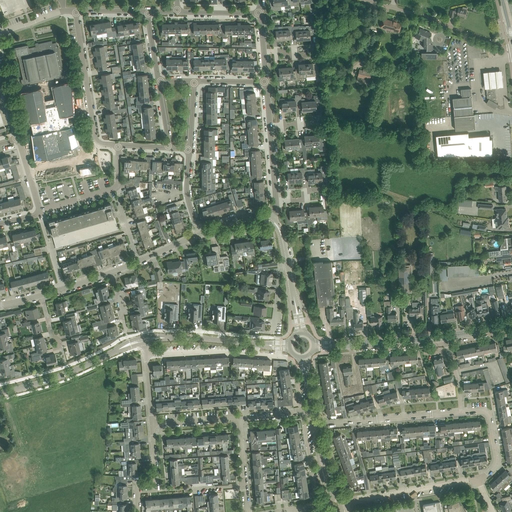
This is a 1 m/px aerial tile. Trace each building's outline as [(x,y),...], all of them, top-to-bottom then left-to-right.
[(277,6),(281,6),(279,0),(272,0),(273,4),(270,4),(271,11),(277,10),(277,6)] [(286,0),(279,0),(281,6),(281,10),(285,9),(291,8),(290,1),(287,2),(286,0)] [(467,8),(463,7),(462,9),(459,8),(459,9),(455,9),(455,11),(451,10),(449,17),(454,18),(454,14),(465,17),(467,8)] [(399,32),(400,28),(401,24),(383,19),(381,27),(399,32)] [(113,37),(116,37),(114,28),(111,28),(110,21),(105,22),(107,33),(112,32),(113,37)] [(181,22),(181,24),(181,33),(187,33),(187,36),(190,36),(190,28),(187,28),(187,23),(187,24),(184,24),(184,22),(181,22)] [(193,28),(190,28),(190,36),(194,35),(193,33),(200,33),(200,25),(196,25),(196,23),(197,23),(193,23),(193,28)] [(212,23),(212,24),(212,33),(219,33),(219,36),(222,36),(222,29),(219,29),(219,24),(215,24),(215,23),(212,23)] [(222,29),(222,36),(222,37),(228,37),(228,34),(231,34),(231,25),(228,25),(228,24),(225,24),(225,29),(222,29)] [(290,26),(282,26),(283,39),(290,39),(290,34),(293,33),(293,37),(292,24),(290,24),(290,26)] [(293,24),(292,24),(293,37),(293,35),(296,35),(296,36),(296,40),(303,40),(302,26),(300,26),(299,26),(294,26),(293,24)] [(304,26),(302,26),(303,40),(310,39),(310,35),(310,34),(313,34),(313,35),(316,35),(315,24),(312,26),(305,26),(304,26)] [(116,37),(124,35),(122,25),(117,25),(117,27),(114,28),(116,37)] [(276,40),(283,39),(282,26),(279,27),(274,27),(272,27),(273,36),(273,35),(276,35),(276,40)] [(431,33),(420,28),(418,33),(417,32),(415,37),(424,41),(424,48),(426,48),(426,50),(426,53),(421,53),(421,59),(437,59),(437,54),(437,53),(431,53),(431,50),(432,50),(432,44),(430,44),(430,38),(431,33)] [(23,62),(27,80),(61,73),(59,63),(62,63),(57,42),(52,43),(52,40),(35,44),(36,46),(29,48),(28,44),(14,47),(16,56),(21,55),(21,56),(18,56),(19,63),(23,62)] [(190,52),(188,52),(187,52),(187,58),(188,58),(188,59),(182,59),(182,71),(184,70),(184,69),(188,69),(188,68),(191,68),(190,52)] [(190,52),(191,68),(194,68),(194,70),(197,69),(198,71),(199,71),(199,60),(194,60),(194,58),(194,52),(190,52)] [(225,59),(220,59),(221,70),(222,70),(222,68),(226,68),(226,69),(229,69),(229,63),(229,57),(229,56),(225,56),(225,59)] [(229,57),(229,63),(229,69),(232,69),(232,70),(235,70),(235,72),(237,72),(237,61),(232,59),(232,57),(229,57)] [(253,61),(248,61),(248,73),(250,73),(250,71),(253,71),(256,71),(256,66),(257,65),(257,61),(253,61)] [(303,73),(306,73),(305,64),(298,65),(299,70),(296,70),(297,80),(297,81),(298,81),(298,79),(303,78),(303,73)] [(312,64),(305,64),(306,73),(306,77),(316,76),(319,76),(318,66),(317,66),(317,68),(315,68),(313,69),(312,64)] [(293,67),(286,68),(286,77),(287,81),(290,81),(295,80),(297,80),(296,70),(296,69),(296,71),(296,72),(293,72),(293,71),(293,67)] [(276,69),(277,86),(280,86),(280,81),(283,81),(283,77),(286,77),(286,68),(279,68),(279,73),(276,74),(276,69)] [(369,81),(371,73),(359,70),(357,78),(356,80),(369,83),(369,81)] [(40,90),(22,94),(30,122),(31,122),(33,135),(36,159),(49,156),(50,161),(76,155),(74,146),(77,145),(72,127),(70,128),(68,117),(71,113),(72,113),(71,86),(70,84),(54,88),(56,100),(43,103),(40,90)] [(208,92),(206,92),(206,97),(217,97),(217,92),(225,92),(225,87),(217,87),(208,87),(208,92)] [(489,99),(486,104),(495,109),(498,104),(497,103),(495,87),(486,88),(487,98),(489,98),(489,99)] [(244,90),(240,90),(240,99),(241,99),(255,98),(255,93),(254,93),(254,89),(244,90)] [(471,89),(466,89),(461,90),(461,95),(462,95),(462,98),(453,99),(455,116),(474,115),(473,114),(471,89)] [(298,99),(298,95),(295,95),(295,98),(292,98),(292,101),(288,101),(289,110),(296,110),(295,99),(298,99)] [(304,99),(301,99),(301,95),(298,95),(298,99),(298,104),(302,104),(302,112),(305,111),(309,110),(308,101),(305,102),(304,99)] [(318,99),(318,96),(318,95),(315,95),(315,98),(314,98),(312,99),(312,101),(308,101),(309,110),(313,110),(313,111),(313,113),(318,113),(317,107),(318,107),(318,104),(319,103),(318,100),(318,99)] [(139,97),(139,96),(136,97),(136,102),(136,105),(148,104),(147,101),(149,101),(149,96),(139,97)] [(285,110),(289,110),(288,101),(284,101),(284,98),(278,99),(279,104),(279,109),(282,109),(282,111),(285,111),(285,110)] [(138,113),(141,113),(153,112),(152,107),(148,107),(148,104),(136,105),(136,108),(138,108),(138,113)] [(243,114),(244,117),(251,116),(251,113),(257,113),(256,108),(245,109),(242,109),(243,114)] [(476,129),(475,121),(475,114),(473,114),(474,115),(455,116),(456,125),(456,130),(471,129),(476,129)] [(242,125),(256,124),(256,119),(251,119),(251,116),(244,117),(244,120),(245,120),(245,123),(242,123),(242,125)] [(117,129),(106,131),(106,133),(108,133),(109,136),(113,136),(113,139),(118,138),(117,135),(117,132),(121,131),(121,129),(117,129)] [(469,133),(436,136),(438,156),(493,156),(493,139),(490,139),(490,135),(469,137),(469,133)] [(318,135),(311,136),(312,145),(312,147),(312,148),(319,147),(320,149),(323,149),(322,148),(322,146),(323,146),(324,145),(323,143),(323,142),(322,142),(322,140),(321,137),(318,137),(318,135)] [(305,140),(302,140),(302,145),(302,147),(302,149),(303,153),(306,153),(306,148),(312,147),(312,145),(311,136),(308,136),(307,136),(304,136),(305,140)] [(298,139),(292,140),(292,149),(296,148),(296,151),(300,151),(300,153),(303,153),(302,149),(302,147),(302,145),(302,140),(301,138),(300,138),(298,138),(298,139)] [(244,143),(242,143),(242,148),(245,148),(246,148),(257,147),(257,144),(258,144),(258,139),(244,140),(244,143)] [(289,152),(288,149),(292,149),(292,140),(288,140),(288,139),(285,140),(285,142),(285,146),(282,146),(283,152),(289,152)] [(260,150),(258,150),(257,147),(246,148),(245,148),(245,156),(249,156),(260,155),(260,150)] [(215,151),(204,151),(204,156),(206,156),(206,159),(213,159),(216,159),(216,156),(215,156),(215,151)] [(15,160),(12,161),(11,156),(7,157),(7,156),(4,157),(2,158),(4,167),(5,170),(7,170),(6,167),(9,166),(10,168),(11,167),(16,165),(15,160)] [(141,159),(140,169),(146,169),(149,169),(149,162),(146,162),(147,157),(144,156),(144,159),(141,159)] [(155,161),(154,157),(153,157),(152,162),(149,162),(149,169),(149,174),(152,174),(152,171),(157,171),(158,161),(155,161)] [(174,158),(173,172),(179,172),(179,169),(182,169),(183,164),(180,163),(177,162),(176,158),(174,158)] [(213,162),(213,159),(206,159),(206,162),(202,162),(202,168),(213,168),(215,168),(215,166),(213,166),(213,162)] [(290,169),(288,169),(287,161),(283,161),(284,169),(285,176),(288,176),(288,182),(290,182),(295,182),(295,173),(290,173),(290,169)] [(327,169),(324,169),(324,166),(321,166),(321,168),(318,169),(318,173),(314,173),(315,182),(320,182),(322,182),(322,175),(325,175),(325,177),(325,176),(328,176),(327,171),(327,169)] [(298,172),(295,173),(295,182),(300,181),(302,181),(302,175),(305,175),(304,168),(298,168),(298,172)] [(310,169),(306,170),(306,168),(304,168),(305,175),(305,177),(308,176),(308,183),(310,183),(310,182),(315,182),(314,173),(314,169),(310,169)] [(249,176),(250,179),(261,178),(261,175),(262,175),(261,170),(248,171),(249,176)] [(252,182),(252,187),(263,186),(263,181),(261,181),(261,178),(250,179),(250,182),(252,182)] [(138,182),(134,182),(134,185),(126,187),(127,190),(128,193),(125,194),(126,197),(137,192),(139,192),(141,191),(139,187),(138,187),(137,186),(138,182)] [(206,195),(211,193),(213,192),(215,192),(215,183),(213,183),(202,183),(202,189),(207,189),(207,194),(206,194),(206,195)] [(502,201),(507,200),(506,186),(501,186),(499,186),(499,187),(496,187),(496,189),(496,190),(498,189),(499,195),(499,201),(502,201)] [(131,201),(141,197),(139,192),(137,192),(126,197),(126,198),(131,198),(131,201)] [(228,195),(229,199),(225,200),(229,210),(233,209),(233,206),(235,205),(232,194),(228,195)] [(253,197),(253,203),(253,206),(260,205),(260,202),(265,202),(264,196),(253,197)] [(141,197),(131,201),(132,203),(129,206),(129,207),(142,203),(144,202),(143,200),(142,200),(141,197)] [(220,201),(224,212),(229,210),(225,200),(220,201)] [(224,212),(220,201),(216,203),(219,213),(224,212)] [(209,216),(206,206),(206,204),(205,202),(202,202),(203,207),(201,208),(203,213),(199,214),(201,219),(205,218),(205,219),(209,218),(208,217),(209,216)] [(114,218),(113,214),(113,213),(112,208),(110,204),(110,203),(105,205),(96,208),(95,208),(96,209),(91,210),(91,209),(91,210),(87,211),(86,211),(82,212),(82,213),(78,214),(77,214),(73,215),(72,215),(68,216),(68,217),(64,218),(63,218),(59,219),(54,220),(49,221),(48,222),(50,226),(50,227),(51,231),(51,232),(52,231),(53,235),(52,236),(53,237),(54,242),(54,243),(56,247),(79,241),(118,229),(117,225),(116,223),(115,218),(115,217),(114,218)] [(133,211),(143,208),(142,203),(129,207),(130,209),(133,208),(133,211)] [(180,204),(174,206),(173,203),(168,204),(166,205),(168,209),(167,209),(166,210),(167,212),(168,213),(169,212),(169,213),(178,210),(177,207),(181,205),(180,204)] [(211,204),(214,215),(219,213),(216,203),(211,204)] [(206,206),(209,216),(214,215),(211,204),(206,206)] [(327,219),(326,211),(326,212),(323,212),(323,206),(321,206),(316,207),(317,216),(320,216),(321,220),(327,219)] [(307,214),(307,216),(307,223),(307,225),(308,225),(309,225),(310,224),(311,224),(312,223),(313,223),(313,222),(313,221),(313,220),(314,219),(314,218),(315,218),(316,217),(317,217),(317,216),(316,207),(311,207),(309,207),(310,214),(307,214)] [(138,216),(138,218),(147,216),(148,216),(148,215),(147,213),(144,213),(143,208),(133,211),(134,214),(132,215),(132,217),(138,216)] [(506,210),(503,210),(503,209),(498,210),(497,210),(497,218),(506,218),(506,217),(506,210)] [(287,224),(292,224),(293,224),(293,220),(297,219),(296,210),(293,211),(289,211),(290,217),(287,217),(287,216),(287,224)] [(301,223),(307,223),(307,216),(304,216),(303,210),(301,210),(296,210),(297,219),(301,219),(301,223)] [(172,218),(173,223),(183,220),(182,217),(184,216),(184,214),(170,218),(171,218),(172,218)] [(149,221),(148,216),(147,216),(138,218),(139,221),(133,223),(133,225),(138,225),(138,227),(148,224),(147,222),(149,221)] [(508,218),(508,217),(506,217),(506,218),(497,218),(496,218),(496,221),(496,225),(497,227),(499,227),(499,229),(501,228),(506,228),(506,227),(509,227),(508,226),(509,226),(508,218)] [(148,224),(138,227),(139,230),(136,233),(136,234),(150,229),(148,224)] [(174,228),(174,229),(175,234),(185,231),(184,228),(187,226),(187,224),(175,228),(174,228)] [(150,229),(136,234),(137,236),(140,235),(141,238),(150,235),(152,234),(151,230),(150,230),(150,229)] [(29,231),(27,231),(26,230),(23,231),(24,232),(27,245),(29,244),(28,241),(31,240),(29,231)] [(18,233),(20,243),(23,242),(24,246),(27,245),(24,232),(18,233)] [(150,235),(141,238),(142,241),(139,242),(139,244),(153,240),(152,239),(151,240),(150,235)] [(272,250),(271,240),(271,237),(264,238),(264,240),(261,240),(261,245),(260,245),(260,249),(263,249),(268,248),(268,250),(269,255),(273,255),(274,254),(274,251),(273,251),(272,250)] [(511,237),(509,238),(505,238),(505,239),(504,241),(504,242),(503,243),(502,245),(501,246),(501,247),(500,249),(500,250),(489,252),(489,256),(493,256),(493,257),(496,257),(502,256),(502,255),(510,254),(511,254),(511,237)] [(325,239),(309,240),(310,257),(313,257),(313,253),(317,252),(316,242),(322,242),(322,256),(325,256),(325,239)] [(154,245),(153,240),(139,244),(140,245),(144,245),(145,248),(152,246),(153,247),(153,246),(154,245)] [(127,243),(124,244),(123,241),(118,243),(123,256),(124,255),(124,251),(127,250),(125,246),(128,245),(127,243)] [(253,241),(249,242),(249,241),(242,242),(243,255),(245,256),(247,256),(247,255),(254,253),(254,250),(253,245),(253,241)] [(239,256),(243,255),(242,242),(235,243),(235,244),(231,245),(232,253),(232,257),(233,262),(237,261),(236,256),(239,256)] [(123,256),(118,243),(118,244),(113,246),(117,255),(120,254),(121,257),(123,256)] [(108,247),(113,260),(115,259),(114,256),(117,255),(113,246),(109,248),(108,247)] [(218,255),(219,254),(218,246),(212,247),(212,253),(205,254),(206,259),(207,265),(213,264),(215,264),(216,272),(219,271),(230,270),(229,269),(231,269),(230,266),(229,267),(229,265),(230,265),(229,258),(228,259),(227,256),(218,257),(218,255)] [(113,260),(108,247),(103,249),(106,258),(109,257),(112,260),(113,260)] [(103,249),(100,250),(99,248),(94,250),(98,260),(101,259),(103,264),(104,263),(104,259),(106,258),(103,249)] [(90,255),(87,256),(90,265),(93,264),(94,267),(97,266),(95,261),(98,260),(94,250),(90,251),(90,255)] [(187,258),(184,258),(184,261),(184,263),(185,268),(188,268),(188,264),(187,261),(191,261),(191,262),(193,261),(198,260),(197,255),(195,255),(195,252),(186,253),(187,258)] [(85,270),(86,270),(82,257),(82,256),(76,258),(80,268),(83,267),(85,270)] [(88,266),(90,265),(87,256),(82,257),(86,270),(88,269),(88,266)] [(77,268),(80,268),(76,258),(71,260),(76,273),(77,273),(77,268)] [(74,274),(76,273),(71,260),(72,261),(67,263),(70,272),(73,271),(74,274)] [(167,262),(167,267),(168,273),(173,273),(173,275),(174,275),(177,275),(178,274),(178,272),(181,271),(180,261),(172,262),(172,261),(167,262)] [(319,263),(315,264),(316,277),(318,296),(319,304),(327,304),(327,308),(333,307),(332,305),(335,305),(334,297),(335,297),(333,276),(336,275),(336,272),(336,269),(335,267),(332,267),(331,262),(324,263),(323,263),(319,263)] [(67,273),(70,272),(67,263),(62,265),(66,277),(68,276),(67,273)] [(474,266),(474,264),(447,266),(448,277),(475,275),(479,275),(479,273),(475,274),(474,266)] [(410,277),(409,267),(403,268),(399,268),(400,293),(410,293),(410,277)] [(272,273),(265,273),(266,268),(248,271),(248,273),(260,274),(260,278),(261,278),(260,284),(264,285),(267,285),(270,285),(271,281),(271,280),(272,278),(272,273)] [(161,278),(160,276),(159,270),(155,271),(157,281),(163,281),(162,278),(161,278)] [(137,278),(136,278),(136,276),(132,276),(132,277),(125,278),(127,288),(131,287),(131,286),(137,285),(137,283),(138,283),(139,282),(139,281),(139,280),(139,279),(138,278),(137,278)] [(98,300),(94,301),(95,304),(96,304),(100,303),(107,301),(106,298),(107,298),(107,297),(106,298),(105,296),(106,295),(107,295),(109,295),(108,291),(107,291),(106,287),(107,287),(107,286),(98,289),(98,291),(96,292),(97,298),(98,300)] [(258,288),(255,287),(246,286),(246,291),(254,292),(255,292),(257,292),(257,295),(260,296),(259,299),(263,300),(268,300),(269,292),(265,292),(266,288),(261,288),(258,288)] [(144,288),(140,289),(135,290),(137,290),(138,293),(131,295),(133,301),(142,298),(142,295),(146,294),(144,288)] [(391,305),(400,304),(400,301),(400,293),(391,293),(391,305)] [(485,299),(484,298),(483,295),(481,296),(482,299),(480,299),(484,315),(490,313),(488,306),(487,306),(485,307),(484,303),(485,302),(485,299)] [(470,304),(466,305),(468,310),(468,313),(469,313),(470,317),(473,317),(474,317),(475,317),(476,316),(477,316),(475,311),(475,308),(476,308),(473,297),(470,298),(469,299),(469,302),(471,303),(472,302),(473,308),(470,308),(470,304)] [(143,302),(142,298),(133,301),(134,306),(140,305),(141,309),(139,309),(143,309),(148,308),(147,301),(143,302)] [(350,298),(346,298),(346,307),(347,319),(354,319),(354,322),(355,330),(364,329),(363,321),(359,322),(358,312),(353,312),(353,307),(351,307),(350,298)] [(431,306),(432,323),(433,324),(435,324),(435,323),(438,323),(438,311),(440,311),(440,305),(439,305),(439,299),(431,299),(431,303),(434,303),(435,305),(431,306)] [(56,314),(61,313),(66,312),(64,306),(66,306),(65,301),(56,303),(56,302),(55,302),(56,304),(57,310),(55,311),(56,314)] [(409,309),(409,310),(409,315),(415,315),(415,318),(419,317),(419,315),(423,315),(423,305),(419,305),(419,302),(413,302),(413,309),(409,309)] [(100,306),(102,313),(112,311),(110,303),(100,306)] [(164,314),(164,320),(172,321),(173,316),(177,316),(178,305),(170,304),(170,309),(165,309),(165,314),(164,314)] [(188,314),(188,320),(196,321),(196,320),(197,316),(201,316),(202,305),(194,304),(193,309),(189,309),(189,314),(188,314)] [(464,315),(464,310),(463,305),(458,306),(455,307),(456,308),(457,315),(458,320),(464,319),(463,315),(464,315)] [(226,307),(217,306),(217,310),(213,310),(213,316),(212,316),(212,322),(217,322),(217,321),(220,322),(220,318),(225,318),(226,307)] [(266,307),(261,307),(254,306),(254,314),(265,315),(266,307)] [(336,317),(336,314),(336,312),(333,312),(333,307),(327,308),(328,318),(330,318),(330,325),(337,325),(336,317)] [(388,314),(388,316),(388,321),(397,321),(396,313),(391,313),(391,307),(386,307),(386,314),(388,314)] [(37,308),(25,310),(27,319),(39,316),(37,308)] [(130,315),(132,322),(142,320),(141,317),(145,316),(143,309),(139,309),(134,310),(134,311),(136,310),(137,314),(130,315)] [(340,313),(336,314),(336,317),(337,325),(344,324),(344,317),(343,310),(343,309),(342,309),(339,309),(340,313)] [(110,319),(114,318),(112,311),(102,313),(104,321),(107,320),(109,320),(110,319)] [(254,317),(243,316),(234,315),(234,319),(243,320),(250,321),(254,321),(253,325),(250,325),(249,329),(252,329),(264,330),(265,322),(259,322),(259,318),(254,317)] [(371,316),(371,320),(372,325),(377,324),(377,328),(383,328),(382,317),(374,317),(374,316),(371,316)] [(63,321),(65,328),(77,325),(75,318),(72,319),(63,321)] [(150,328),(147,329),(146,323),(142,324),(142,320),(132,322),(133,329),(140,328),(140,331),(138,332),(147,330),(150,330),(150,328)] [(39,322),(32,324),(32,321),(27,322),(23,323),(20,323),(21,327),(24,327),(24,326),(26,325),(27,329),(29,328),(32,327),(33,333),(37,332),(42,331),(40,325),(39,325),(39,322)] [(98,326),(99,330),(103,329),(103,330),(104,332),(106,332),(109,331),(110,335),(106,336),(103,338),(98,340),(102,343),(108,341),(108,340),(116,337),(115,334),(118,333),(116,325),(114,326),(109,327),(108,323),(111,323),(111,322),(108,323),(102,325),(98,326)] [(66,335),(71,333),(79,332),(77,325),(65,328),(66,335)] [(0,334),(0,341),(7,340),(6,336),(9,335),(8,329),(1,330),(2,334),(0,334)] [(33,339),(35,346),(45,343),(43,336),(37,338),(36,335),(27,337),(28,340),(33,339)] [(11,343),(8,344),(7,340),(0,341),(0,349),(5,348),(7,353),(11,352),(12,352),(12,350),(13,350),(11,343)] [(80,350),(79,347),(78,342),(75,342),(70,343),(69,344),(70,350),(71,354),(79,352),(80,352),(80,350)] [(496,342),(492,343),(492,342),(489,343),(489,344),(490,352),(494,351),(495,352),(496,353),(499,352),(499,349),(497,349),(497,347),(496,347),(496,342)] [(40,352),(46,350),(45,343),(35,346),(37,352),(31,354),(32,356),(32,357),(40,355),(41,355),(40,352)] [(491,354),(490,352),(489,344),(482,345),(484,353),(488,352),(488,354),(491,354)] [(482,345),(479,346),(479,345),(476,346),(478,354),(481,354),(484,353),(482,345)] [(471,356),(478,354),(476,346),(469,348),(471,356)] [(471,356),(469,348),(463,349),(465,357),(471,356)] [(456,350),(458,358),(465,357),(463,349),(456,350)] [(9,358),(15,357),(14,353),(8,355),(3,356),(4,356),(5,359),(3,359),(0,360),(0,367),(0,368),(10,365),(9,358)] [(45,356),(45,357),(41,358),(40,355),(32,357),(30,358),(31,361),(33,361),(37,360),(42,359),(42,362),(46,361),(47,364),(57,362),(55,354),(45,356)] [(423,366),(422,362),(421,359),(418,360),(417,354),(411,355),(411,362),(418,362),(418,366),(423,366)] [(386,357),(379,357),(380,365),(380,368),(380,371),(385,370),(384,369),(389,368),(388,359),(386,360),(386,357)] [(444,365),(442,357),(434,359),(438,376),(444,374),(442,366),(444,365)] [(340,362),(340,364),(337,365),(339,373),(354,370),(351,360),(351,359),(346,360),(346,361),(340,362)] [(130,368),(130,360),(126,361),(126,360),(123,360),(124,361),(119,362),(120,371),(127,370),(127,368),(130,368)] [(320,367),(321,370),(328,368),(331,368),(333,368),(336,367),(334,360),(331,361),(332,365),(328,366),(327,362),(320,363),(320,364),(320,363),(320,367)] [(15,376),(14,369),(13,365),(10,365),(0,368),(2,375),(8,373),(9,377),(7,377),(7,378),(15,376)] [(155,385),(160,385),(161,385),(161,381),(157,382),(157,374),(162,374),(161,365),(153,366),(154,373),(155,385)] [(329,371),(331,371),(331,368),(328,368),(321,370),(321,372),(320,373),(320,376),(322,376),(329,375),(329,371)] [(165,376),(166,385),(174,384),(174,382),(170,382),(169,376),(165,376)] [(345,387),(346,395),(362,392),(360,382),(352,383),(352,385),(345,387)] [(484,382),(477,383),(478,391),(485,390),(485,389),(489,389),(490,389),(489,388),(488,386),(487,383),(487,382),(484,382)] [(454,385),(437,386),(438,398),(455,397),(454,385)] [(389,390),(383,392),(383,393),(387,403),(390,402),(390,403),(393,402),(392,401),(393,401),(390,394),(389,390)] [(496,391),(497,398),(505,397),(504,390),(496,391)] [(138,392),(131,393),(128,393),(128,400),(121,400),(122,403),(131,403),(138,402),(137,399),(139,399),(139,396),(138,392)] [(397,392),(390,394),(393,401),(399,399),(397,392)] [(269,395),(267,395),(267,393),(265,393),(265,396),(266,396),(267,407),(273,406),(273,401),(273,399),(273,395),(269,395)] [(377,395),(378,398),(380,405),(387,403),(383,393),(377,395)] [(366,399),(367,401),(369,409),(376,407),(373,399),(373,398),(372,397),(366,399)] [(361,403),(363,411),(369,409),(367,401),(361,403)] [(354,405),(354,402),(346,405),(348,415),(350,414),(350,415),(357,413),(354,405)] [(361,403),(354,405),(357,413),(363,411),(361,403)] [(335,407),(327,408),(327,411),(326,411),(327,415),(328,415),(336,414),(342,412),(343,418),(347,418),(346,410),(345,405),(342,406),(341,406),(339,406),(335,407)] [(508,416),(500,418),(501,424),(505,424),(506,424),(506,423),(509,423),(511,422),(511,420),(511,416),(508,416)] [(130,428),(130,431),(142,430),(141,427),(142,427),(142,424),(139,424),(139,421),(132,421),(127,422),(120,423),(121,428),(127,427),(127,428),(130,428)] [(441,432),(438,432),(439,439),(443,438),(445,436),(448,436),(448,432),(447,424),(444,424),(444,423),(440,423),(441,424),(440,424),(441,429),(441,432)] [(502,429),(503,436),(511,434),(510,428),(502,429)] [(124,441),(130,441),(136,440),(135,437),(143,437),(142,434),(142,430),(130,431),(131,438),(124,438),(124,441)] [(262,442),(267,442),(266,430),(263,430),(263,431),(260,431),(258,431),(258,433),(257,433),(257,440),(260,440),(261,444),(262,443),(262,442)] [(257,433),(258,433),(258,431),(250,431),(251,436),(249,436),(249,440),(251,439),(252,450),(257,449),(258,449),(258,450),(261,450),(260,447),(261,447),(261,444),(260,440),(257,440),(257,433)] [(345,437),(342,438),(341,434),(333,437),(333,438),(332,438),(334,441),(335,441),(336,443),(343,441),(345,440),(346,439),(345,437)] [(511,434),(503,436),(504,442),(511,440),(511,438),(511,434)] [(343,441),(336,443),(336,446),(337,446),(338,449),(347,446),(345,440),(343,441)] [(131,444),(130,444),(130,441),(124,441),(120,442),(118,442),(118,445),(120,445),(122,445),(126,445),(126,451),(128,451),(132,450),(140,450),(139,446),(139,443),(134,444),(131,444)] [(348,445),(347,446),(338,449),(339,452),(340,455),(351,452),(348,445)] [(488,463),(486,452),(485,449),(479,450),(480,453),(482,464),(488,463)] [(353,458),(351,452),(340,455),(341,458),(342,461),(342,462),(350,459),(353,458)] [(476,453),(473,453),(473,454),(474,457),(475,465),(478,464),(478,465),(482,465),(481,464),(482,464),(480,453),(476,454),(476,453)] [(475,465),(474,457),(471,458),(470,454),(467,455),(467,456),(468,458),(469,466),(471,465),(472,465),(472,466),(473,467),(474,467),(475,466),(475,465)] [(282,456),(279,456),(279,464),(286,463),(290,463),(290,459),(283,460),(283,455),(282,456)] [(467,456),(464,456),(464,455),(461,455),(461,460),(462,462),(463,467),(469,466),(468,458),(467,456)] [(456,460),(455,457),(449,458),(449,459),(451,469),(458,468),(456,460)] [(345,467),(352,465),(350,459),(342,462),(343,464),(345,467)] [(128,463),(129,470),(136,469),(136,466),(136,465),(136,463),(134,463),(134,460),(133,460),(127,460),(121,461),(121,464),(128,463)] [(440,460),(437,460),(437,464),(439,471),(441,471),(442,472),(444,471),(445,470),(444,463),(440,463),(440,460)] [(400,461),(397,462),(399,475),(402,474),(402,477),(408,476),(407,466),(401,467),(400,461)] [(394,467),(389,468),(391,479),(397,478),(396,475),(399,475),(397,462),(394,462),(394,467)] [(431,462),(431,465),(432,472),(439,471),(437,464),(434,464),(434,462),(431,462)] [(415,463),(413,463),(413,465),(415,475),(421,474),(420,467),(416,467),(415,463)] [(427,473),(426,468),(425,463),(419,464),(420,467),(421,474),(427,473)] [(347,474),(354,471),(353,468),(356,467),(355,464),(352,465),(345,467),(344,467),(345,470),(346,470),(347,473),(346,474),(347,474)] [(382,466),(376,467),(376,470),(378,482),(384,480),(382,469),(382,466)] [(384,480),(391,479),(389,468),(382,469),(384,480)] [(376,470),(370,471),(372,483),(378,482),(376,470)] [(511,474),(509,471),(508,473),(506,470),(505,470),(506,471),(501,475),(506,481),(509,484),(511,480),(511,474)] [(349,480),(356,477),(354,471),(347,474),(348,476),(349,480)] [(212,475),(209,475),(210,482),(213,482),(213,478),(217,478),(219,478),(219,481),(230,480),(230,479),(231,479),(231,476),(230,476),(229,474),(217,475),(212,475)] [(368,483),(367,476),(366,474),(364,474),(356,477),(349,480),(350,482),(349,483),(350,486),(351,486),(359,483),(357,480),(361,479),(362,480),(364,479),(365,484),(368,483)] [(265,476),(254,477),(255,483),(278,481),(279,481),(279,475),(275,475),(275,480),(266,481),(265,476)] [(509,484),(506,481),(501,475),(496,480),(501,485),(504,489),(509,484)] [(116,491),(126,491),(126,488),(127,488),(127,479),(116,479),(116,483),(121,483),(121,485),(119,485),(119,488),(113,488),(113,491),(116,491)] [(501,485),(496,480),(491,484),(497,491),(500,489),(498,488),(501,485)] [(266,484),(278,483),(278,481),(255,483),(255,489),(263,489),(263,486),(266,485),(266,484)] [(126,491),(116,491),(116,498),(115,498),(112,498),(112,499),(112,501),(118,501),(124,501),(124,498),(127,498),(127,495),(126,495),(126,491)] [(500,502),(500,503),(502,506),(503,508),(501,508),(502,511),(506,511),(507,511),(511,509),(511,508),(511,505),(511,504),(509,500),(511,499),(511,498),(511,494),(505,496),(502,497),(504,501),(500,502)] [(452,507),(444,508),(444,511),(465,511),(464,508),(462,504),(461,504),(458,501),(452,504),(452,507)] [(441,511),(440,502),(423,505),(424,511),(441,511)]
